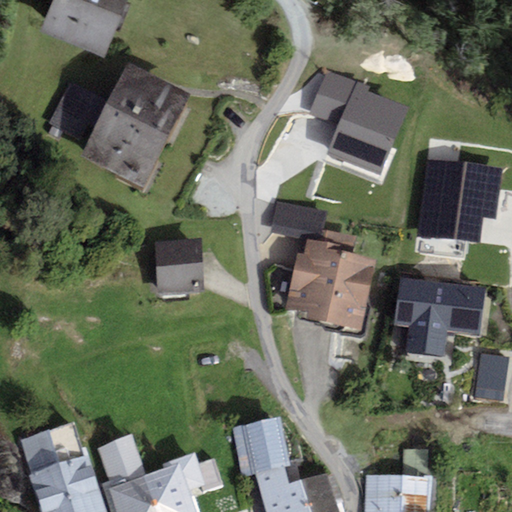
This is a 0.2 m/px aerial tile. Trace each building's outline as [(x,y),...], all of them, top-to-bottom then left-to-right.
[(118,0),(52,0),(44,25),(102,45),(118,0)] [(185,110),(126,82),(85,167),(144,195),(185,110)] [(86,142),(104,101),(73,87),(54,128),(86,142)] [(275,229),(327,238),(331,213),(280,204),(275,229)] [(158,258),(160,299),(200,297),(198,256),(158,258)] [(312,257),(298,317),(358,332),(373,271),(312,257)] [(232,349),(195,357),(207,417),(245,410),(232,349)] [(279,426),(235,435),(244,482),(289,473),(279,426)] [(132,448),(96,459),(112,511),(189,511),(187,505),(226,493),(215,458),(142,481),(132,448)] [(96,511),(85,470),(30,485),(37,511),(96,511)] [(293,478),(261,487),(268,511),(337,511),(329,486),(298,495),(293,478)] [(424,511),(427,490),(372,485),(369,511),(424,511)]
